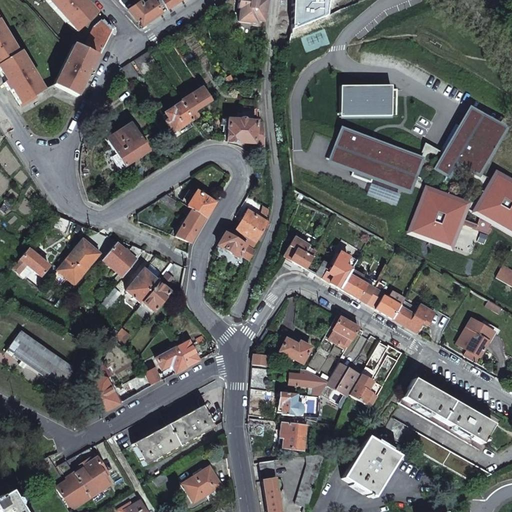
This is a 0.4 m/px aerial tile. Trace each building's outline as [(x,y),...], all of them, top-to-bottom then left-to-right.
[(44,0),(74,33),(94,15),(82,2),(83,0),(44,0)] [(140,2),(127,11),(142,26),(162,13),(158,7),(155,3),(153,0),(151,0),(143,6),(140,2)] [(159,0),(155,3),(158,7),(163,4),(167,10),(181,0),(159,0)] [(237,0),(236,9),(239,9),(237,22),(256,24),(256,21),(263,22),(266,0),(265,0),(237,0)] [(291,0),(292,29),(325,16),(327,0),(291,0)] [(93,28),(82,52),(95,58),(97,59),(111,30),(102,20),(93,28)] [(0,74),(5,82),(3,84),(7,91),(9,90),(19,105),(41,91),(17,54),(15,55),(0,30),(0,74)] [(71,47),(52,86),(76,97),(84,81),(86,82),(90,74),(88,73),(95,58),(82,52),(71,47)] [(147,52),(133,61),(142,76),(157,66),(147,52)] [(129,63),(120,70),(129,84),(136,80),(137,76),(129,63)] [(390,86),(339,87),(339,117),(397,117),(396,90),(390,90),(390,86)] [(201,88),(180,103),(188,115),(195,110),(209,101),(201,88)] [(180,103),(164,114),(168,121),(165,122),(173,134),(191,120),(188,115),(180,103)] [(195,110),(188,115),(191,120),(192,121),(199,117),(195,110)] [(438,168),(436,171),(448,178),(452,171),(440,165),(445,156),(457,163),(477,174),(501,131),(469,112),(460,127),(444,156),(439,153),(424,143),(419,157),(438,168)] [(237,121),(220,121),(220,126),(222,126),(221,131),(226,132),(226,142),(239,143),(252,143),(252,146),(262,147),(261,125),(255,125),(255,122),(245,122),(245,121),(237,120),(237,121)] [(131,125),(105,142),(114,155),(110,158),(119,172),(125,169),(123,166),(147,150),(131,125)] [(439,153),(444,156),(460,127),(455,125),(439,153)] [(395,153),(339,134),(329,163),(352,171),(350,177),(370,184),(372,178),(408,190),(415,170),(392,163),(395,153)] [(392,163),(415,170),(418,161),(395,153),(392,163)] [(457,163),(445,156),(440,165),(452,171),(457,163)] [(468,207),(426,192),(411,231),(450,246),(458,223),(488,235),(490,230),(488,229),(492,221),(511,231),(511,185),(495,177),(474,216),(479,219),(476,226),(463,220),(468,207)] [(371,185),(367,196),(394,206),(398,195),(371,185)] [(195,192),(186,208),(190,210),(204,218),(209,211),(213,204),(195,192)] [(165,196),(158,200),(174,210),(178,203),(165,196)] [(184,207),(182,211),(188,215),(190,210),(186,208),(184,207)] [(188,215),(174,237),(190,243),(197,231),(204,218),(190,210),(188,215)] [(238,224),(231,237),(245,245),(251,249),(265,226),(253,219),(254,217),(246,212),(238,224)] [(224,233),(217,246),(237,258),(239,254),(245,245),(231,237),(224,233)] [(291,262),(305,270),(314,254),(307,250),(309,247),(293,238),(282,257),(291,262)] [(73,285),(98,255),(89,248),(81,241),(57,271),(73,285)] [(122,277),(136,261),(127,253),(121,249),(115,244),(101,261),(122,277)] [(245,245),(239,254),(249,260),(254,251),(251,249),(245,245)] [(136,261),(144,251),(131,246),(127,253),(136,261)] [(228,262),(243,271),(249,260),(239,254),(237,258),(217,246),(212,253),(228,262)] [(40,277),(48,267),(37,259),(26,250),(10,270),(18,275),(24,268),(28,271),(30,269),(40,277)] [(321,279),(339,290),(347,276),(350,270),(355,261),(348,257),(347,259),(338,253),(331,267),(329,265),(321,279)] [(314,275),(321,279),(329,265),(322,262),(314,275)] [(511,273),(500,267),(495,278),(511,287),(511,273)] [(139,303),(157,283),(149,277),(142,270),(125,292),(139,303)] [(339,290),(357,300),(365,285),(359,282),(362,277),(350,270),(347,276),(339,290)] [(146,321),(169,292),(163,288),(157,283),(139,303),(134,311),(146,321)] [(357,300),(364,304),(373,290),(365,285),(357,300)] [(110,306),(120,294),(113,289),(103,301),(110,306)] [(364,304),(374,310),(382,297),(377,294),(378,292),(374,289),(373,290),(364,304)] [(387,300),(398,306),(401,301),(402,300),(391,294),(387,300)] [(374,310),(390,319),(398,306),(387,300),(382,297),(374,310)] [(398,306),(390,319),(415,333),(421,323),(426,326),(431,317),(425,313),(426,310),(418,305),(416,309),(401,301),(398,306)] [(161,329),(177,308),(169,302),(153,323),(161,329)] [(484,307),(498,315),(501,310),(486,302),(484,307)] [(357,329),(338,318),(335,316),(323,338),(337,345),(338,343),(347,347),(357,329)] [(474,336),(465,350),(478,358),(482,351),(492,333),(480,325),(470,320),(464,330),(474,336)] [(480,325),(492,333),(495,328),(482,321),(480,325)] [(122,345),(130,335),(120,328),(113,339),(122,345)] [(61,388),(73,370),(18,332),(6,350),(61,388)] [(278,352),(301,364),(309,348),(298,343),(297,346),(284,340),(278,352)] [(185,368),(198,361),(187,341),(175,348),(185,368)] [(368,360),(377,365),(386,348),(378,343),(368,360)] [(185,368),(175,348),(155,359),(161,370),(169,366),(171,367),(172,367),(175,374),(185,368)] [(478,358),(465,350),(462,355),(475,362),(478,358)] [(482,351),(478,358),(484,361),(488,354),(482,351)] [(251,365),(265,367),(266,357),(252,355),(251,365)] [(390,373),(397,361),(387,356),(380,368),(390,373)] [(337,364),(329,379),(326,383),(325,385),(347,398),(347,396),(348,395),(354,385),(359,376),(337,364)] [(173,375),(175,374),(172,367),(165,371),(168,377),(173,375)] [(144,374),(147,382),(150,387),(160,381),(154,368),(144,374)] [(249,390),(267,392),(268,370),(251,368),(251,370),(249,390)] [(359,376),(354,385),(360,389),(361,389),(365,383),(366,383),(372,373),(363,368),(359,376)] [(312,395),(319,396),(325,385),(326,383),(305,370),(299,370),(299,375),(288,374),(287,385),(313,388),(312,395)] [(119,404),(105,380),(100,378),(97,372),(93,382),(92,387),(105,412),(119,404)] [(401,399),(481,445),(492,426),(412,380),(401,399)] [(147,382),(138,387),(129,392),(132,397),(150,387),(147,382)] [(347,396),(364,405),(369,409),(376,398),(365,391),(361,389),(360,389),(354,385),(348,395),(347,396)] [(262,407),(269,408),(272,392),(267,392),(249,390),(249,398),(248,406),(262,407)] [(280,415),(292,417),(293,415),(294,416),(295,416),(298,415),(299,413),(300,412),(301,411),(301,408),(300,407),(298,404),(296,403),(293,403),(295,395),(279,393),(277,408),(281,408),(280,415)] [(248,416),(261,417),(262,407),(248,406),(248,416)] [(149,435),(131,444),(144,466),(213,429),(201,407),(184,416),(149,435)] [(307,426),(316,427),(316,418),(308,417),(307,426)] [(382,432),(474,483),(490,475),(390,418),(382,432)] [(281,449),(301,451),(304,425),(280,423),(279,438),(282,439),(281,449)] [(248,435),(263,437),(264,425),(247,424),(248,435)] [(341,479),(372,498),(397,457),(366,438),(341,479)] [(89,449),(67,461),(57,466),(66,479),(72,474),(95,459),(89,449)] [(294,505),(307,508),(323,456),(305,457),(306,465),(294,505)] [(55,467),(47,457),(37,462),(39,466),(43,473),(55,467)] [(95,459),(72,474),(89,498),(109,485),(100,472),(103,470),(95,459)] [(262,482),(275,480),(271,462),(258,463),(262,482)] [(208,468),(181,485),(192,503),(220,486),(208,468)] [(163,473),(152,480),(157,487),(168,480),(163,473)] [(65,484),(78,505),(89,498),(72,474),(66,479),(68,482),(66,484),(65,484)] [(266,511),(279,511),(276,492),(278,491),(278,489),(280,489),(279,479),(275,480),(262,482),(265,503),(266,511)] [(5,484),(0,486),(0,496),(2,498),(10,492),(5,484)] [(78,505),(65,484),(54,492),(69,511),(78,505)] [(0,496),(0,511),(22,511),(10,492),(2,498),(0,496)] [(133,493),(112,505),(116,511),(129,503),(129,504),(137,499),(133,493)] [(129,503),(116,511),(144,511),(138,502),(130,506),(129,504),(129,503)]
